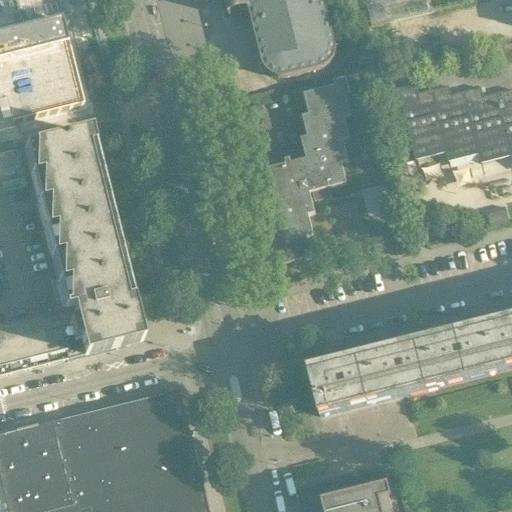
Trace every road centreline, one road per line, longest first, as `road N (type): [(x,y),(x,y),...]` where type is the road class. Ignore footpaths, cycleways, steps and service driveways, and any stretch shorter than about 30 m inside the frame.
road 1 (residential): [(225,353),(134,0)]
road 2 (residential): [(225,353),(511,280)]
road 3 (residential): [(0,409),(225,353)]
road 4 (residential): [(264,511),(225,353)]
